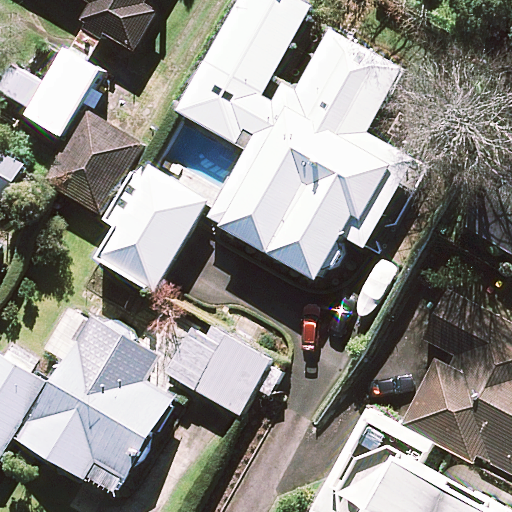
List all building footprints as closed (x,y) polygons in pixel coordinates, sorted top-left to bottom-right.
[(28,0),(122,49),(148,0),(28,0)] [(314,6),(297,0),(241,0),(211,75),(275,101),(314,6)] [(101,217),(145,145),(91,112),(47,184),(101,217)] [(312,189),(267,166),(230,241),(275,263),(312,189)] [(211,205),(154,171),(101,259),(159,293),(211,205)] [(363,213),(312,189),(275,263),(321,287),(363,213)] [(511,250),(511,210),(494,240),(511,250)] [(0,274),(17,247),(0,237),(0,274)] [(511,474),(511,333),(442,287),(407,339),(468,379),(437,425),(511,474)] [(279,363),(209,325),(177,379),(248,420),(279,363)] [(132,511),(194,407),(92,346),(61,394),(29,449),(128,511),(132,511)] [(53,394),(0,362),(0,469),(5,473),(53,394)] [(475,511),(392,468),(347,474),(336,506),(337,511),(475,511)]
